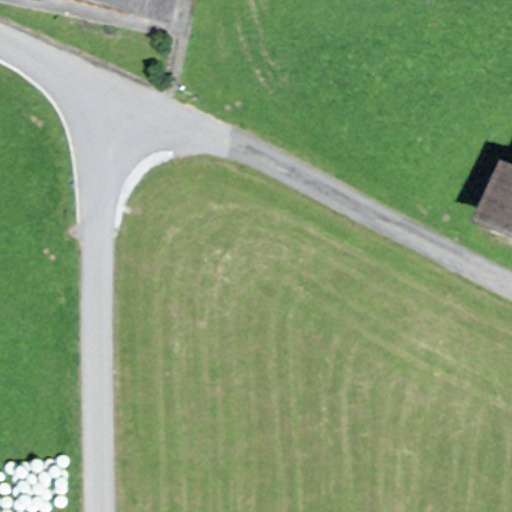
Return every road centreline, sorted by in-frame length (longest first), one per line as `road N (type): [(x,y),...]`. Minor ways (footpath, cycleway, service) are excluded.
road 1 (unclassified): [(511,285),(252,152),(103,89)]
road 2 (unclassified): [(103,89),(99,511)]
